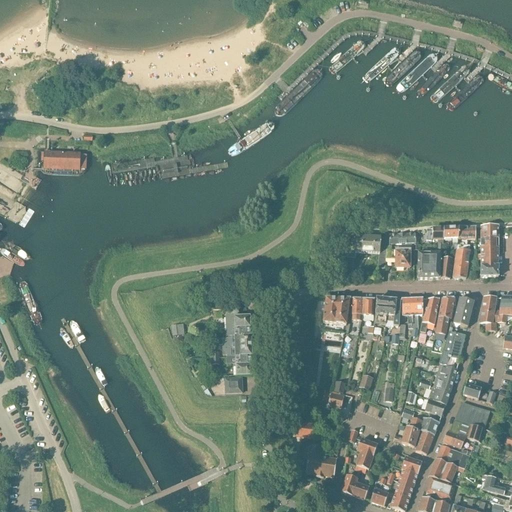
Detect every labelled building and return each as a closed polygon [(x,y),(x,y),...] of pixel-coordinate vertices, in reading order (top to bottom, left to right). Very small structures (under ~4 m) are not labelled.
[(328,71),(335,78),(372,43),(365,36),(328,71)] [(390,47),(383,39),(345,74),(352,82),(390,47)] [(366,75),(372,82),(407,50),(401,43),(366,75)] [(426,56),(418,47),(379,84),(387,93),(426,56)] [(391,93),(398,101),(442,59),(435,52),(391,93)] [(459,64),(452,56),(409,95),(416,103),(459,64)] [(440,92),(446,98),(477,68),(471,62),(440,92)] [(319,65),(274,109),(283,118),(327,73),(319,65)] [(492,75),(484,68),(457,95),(464,103),(492,75)] [(511,90),(511,81),(493,72),(490,80),(511,90)] [(278,127),(271,117),(225,148),(232,158),(278,127)] [(41,153),(41,176),(86,177),(86,154),(41,153)] [(490,240),(498,240),(499,227),(489,228),(490,240)] [(459,229),(458,241),(460,241),(460,242),(476,241),(476,228),(459,229)] [(490,240),(489,228),(480,228),(480,240),(489,240),(490,240)] [(444,230),(444,241),(458,241),(459,229),(444,230)] [(433,241),(437,241),(437,245),(444,245),(444,241),(444,230),(427,230),(427,242),(433,242),(433,241)] [(386,248),(386,237),(387,235),(381,235),(380,239),(356,238),(356,240),(352,240),(352,244),(348,244),(346,259),(355,260),(356,255),(379,257),(377,271),(378,271),(377,283),(383,282),(384,272),(385,261),(385,260),(386,248)] [(413,245),(414,249),(414,251),(418,251),(418,235),(386,237),(386,248),(390,248),(390,247),(390,246),(399,246),(413,245)] [(489,240),(480,240),(480,279),(489,279),(489,240)] [(498,279),(498,276),(498,240),(490,240),(489,240),(489,279),(498,279)] [(410,270),(410,249),(412,249),(412,246),(399,247),(399,251),(392,251),(391,247),(390,247),(390,248),(386,248),(385,260),(395,260),(395,269),(410,270)] [(466,280),(466,279),(469,252),(469,247),(457,247),(453,280),(466,280)] [(428,281),(428,255),(417,255),(417,281),(428,281)] [(440,281),(450,280),(452,260),(442,260),(440,281)] [(22,272),(13,276),(30,319),(39,315),(22,272)] [(482,314),(480,325),(486,325),(486,333),(496,333),(496,325),(492,325),(492,323),(498,324),(499,318),(499,315),(494,314),(496,299),(484,299),(482,314)] [(499,318),(498,324),(505,324),(506,318),(508,318),(508,317),(511,316),(511,299),(501,299),(499,315),(499,318)] [(326,300),(325,310),(323,324),(346,328),(348,310),(350,301),(326,300)] [(385,332),(385,328),(385,327),(386,317),(387,301),(376,300),(376,310),(374,321),(380,322),(379,327),(379,332),(385,332)] [(420,333),(421,334),(425,334),(427,325),(434,326),(439,300),(427,301),(420,333)] [(455,300),(441,300),(435,335),(445,337),(448,320),(451,321),(452,310),(455,300)] [(460,300),(457,309),(456,313),(471,316),(474,303),(467,302),(460,300)] [(351,311),(350,317),(350,323),(362,323),(362,321),(362,301),(351,301),(351,311)] [(374,301),(362,301),(362,321),(364,321),(373,322),(374,311),(374,301)] [(386,317),(385,327),(385,328),(393,329),(393,328),(399,328),(401,302),(387,301),(386,317)] [(408,330),(412,330),(412,301),(402,302),(403,312),(402,318),(407,318),(408,330)] [(422,301),(412,301),(412,330),(418,330),(417,324),(417,317),(422,317),(422,301)] [(238,308),(222,309),(222,316),(228,315),(228,318),(226,318),(227,332),(230,332),(230,340),(233,340),(233,342),(235,342),(235,338),(250,338),(250,318),(236,318),(236,315),(238,315),(238,308)] [(467,329),(471,316),(456,313),(453,325),(458,327),(467,329)] [(173,337),(181,336),(180,326),(171,327),(173,337)] [(465,337),(456,334),(449,332),(445,345),(462,349),(465,337)] [(420,334),(418,344),(424,345),(427,335),(420,334)] [(222,346),(223,350),(223,357),(230,356),(230,350),(235,349),(235,358),(251,358),(252,357),(251,338),(250,338),(235,338),(235,342),(233,342),(233,340),(230,340),(218,340),(218,344),(220,346),(222,346)] [(511,350),(511,338),(505,338),(504,340),(503,350),(511,350)] [(445,345),(439,365),(440,365),(447,368),(449,359),(458,361),(458,362),(459,362),(462,349),(445,345)] [(236,378),(242,378),(252,377),(251,358),(235,358),(226,358),(226,366),(235,366),(236,378)] [(447,368),(440,365),(437,373),(435,374),(434,377),(436,378),(453,383),(457,371),(447,368)] [(362,377),(359,388),(370,392),(373,380),(362,377)] [(453,383),(436,378),(433,389),(450,395),(453,383)] [(242,380),(225,380),(225,395),(242,394),(242,380)] [(335,383),(333,393),(343,395),(346,385),(335,383)] [(387,384),(387,390),(385,402),(391,403),(393,385),(387,384)] [(478,401),(481,391),(466,386),(463,397),(478,401)] [(450,395),(433,389),(432,389),(430,395),(428,401),(445,407),(450,395)] [(408,393),(406,404),(411,405),(414,395),(408,393)] [(331,396),(328,407),(341,410),(343,399),(331,396)] [(445,407),(428,401),(424,413),(429,415),(441,419),(445,407)] [(489,413),(462,405),(455,421),(471,427),(471,426),(484,430),(487,422),(489,413)] [(422,422),(412,419),(414,414),(404,411),(402,418),(412,422),(409,429),(417,432),(414,441),(416,442),(430,447),(434,437),(419,432),(422,422)] [(419,432),(434,437),(441,419),(429,415),(427,420),(423,419),(422,422),(419,432)] [(449,434),(465,439),(480,444),(482,435),(493,438),(494,434),(484,430),(471,426),(471,427),(455,421),(449,434)] [(314,427),(296,424),(295,437),(313,440),(314,427)] [(403,440),(395,438),(393,443),(414,449),(416,442),(414,441),(417,432),(409,429),(407,428),(403,440)] [(352,431),(348,442),(354,444),(358,433),(352,431)] [(460,450),(465,439),(449,434),(448,433),(443,444),(460,450)] [(360,454),(373,459),(377,447),(361,441),(357,453),(360,454)] [(416,442),(414,449),(416,450),(416,452),(426,457),(430,447),(416,442)] [(464,452),(463,455),(456,453),(450,451),(441,447),(436,460),(458,468),(465,471),(470,458),(471,455),(464,452)] [(474,447),(472,454),(478,456),(480,449),(474,447)] [(511,454),(498,450),(497,453),(499,454),(497,459),(510,463),(510,462),(511,462),(511,454)] [(356,467),(361,469),(366,471),(368,472),(373,459),(360,454),(356,467)] [(334,479),(337,461),(308,457),(306,475),(316,477),(316,479),(323,480),(324,478),(334,479)] [(418,477),(422,465),(405,459),(401,471),(403,472),(403,471),(418,476),(417,477),(418,477)] [(428,478),(431,479),(451,484),(458,468),(458,469),(458,468),(436,460),(428,478)] [(413,489),(417,477),(418,476),(403,471),(403,472),(399,484),(413,489)] [(509,503),(511,504),(511,493),(505,491),(495,489),(497,481),(491,479),(487,478),(487,477),(483,476),(482,481),(486,482),(483,492),(506,498),(511,499),(509,503)] [(357,481),(347,477),(341,494),(352,498),(352,497),(355,485),(356,485),(357,481)] [(426,495),(436,498),(451,502),(456,486),(451,484),(431,479),(426,495)] [(413,489),(399,484),(395,496),(409,501),(413,489)] [(355,485),(352,497),(365,502),(369,490),(356,485),(355,485)] [(374,491),(374,492),(370,504),(384,508),(388,498),(388,496),(374,491)] [(405,511),(409,501),(395,496),(388,494),(388,496),(388,498),(393,500),(390,509),(399,511),(405,511)] [(494,505),(493,510),(501,511),(502,511),(504,507),(511,509),(511,504),(509,503),(503,501),(496,499),(493,498),(491,504),(494,505)] [(433,511),(436,503),(422,499),(418,511),(433,511)] [(447,511),(448,511),(449,506),(436,503),(433,511),(447,511)]
